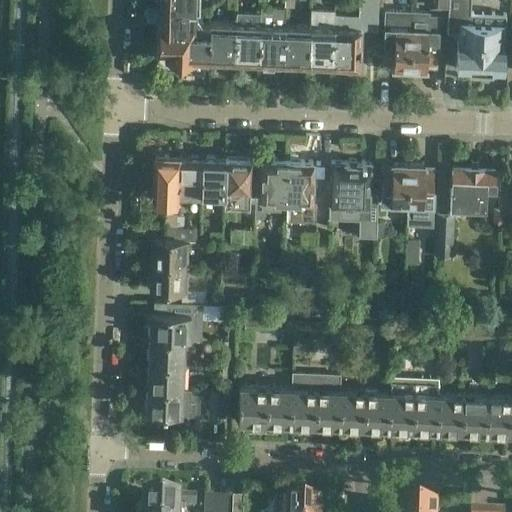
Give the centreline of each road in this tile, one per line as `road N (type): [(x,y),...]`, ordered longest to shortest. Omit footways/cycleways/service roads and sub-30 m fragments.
road 1 (residential): [(115,112),(511,128)]
road 2 (residential): [(101,453),(115,112)]
road 3 (residential): [(359,464),(101,453)]
road 4 (residential): [(511,473),(359,464)]
